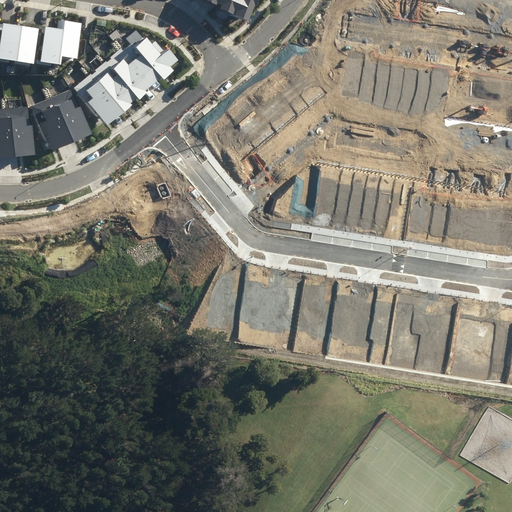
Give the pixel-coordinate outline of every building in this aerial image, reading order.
[(201,0),(241,19),(250,0),(201,0)] [(57,29),(53,53),(70,56),(75,23),(58,20),(57,29)] [(0,57),(9,59),(16,25),(0,21),(0,57)] [(33,27),(16,25),(9,59),(27,62),(33,27)] [(57,29),(39,26),(34,60),(52,62),(53,53),(57,29)] [(138,33),(103,61),(133,98),(168,71),(138,33)] [(71,86),(101,123),(133,98),(103,61),(71,86)] [(25,107),(44,150),(86,132),(68,89),(25,107)] [(0,157),(30,154),(25,107),(0,109),(0,157)]
